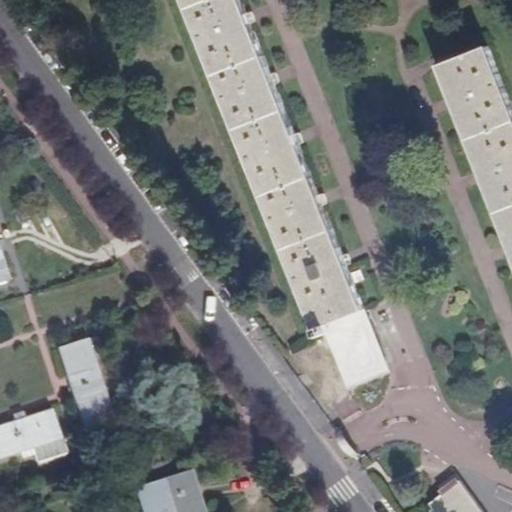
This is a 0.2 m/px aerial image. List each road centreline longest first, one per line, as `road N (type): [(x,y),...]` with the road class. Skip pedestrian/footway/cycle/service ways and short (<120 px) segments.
road 1 (unclassified): [(0,30),(315,461)]
road 2 (residential): [(511,484),(481,470),(418,417),(315,461)]
